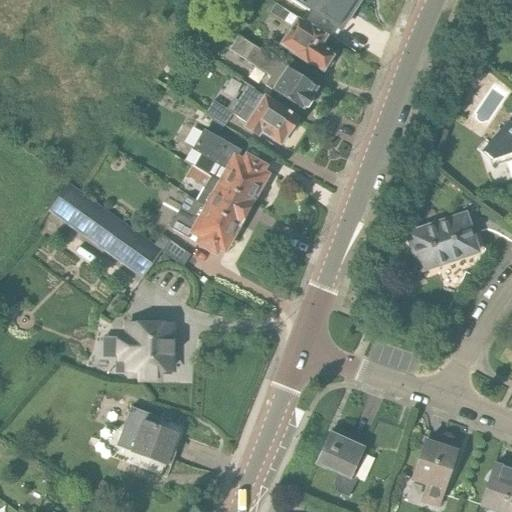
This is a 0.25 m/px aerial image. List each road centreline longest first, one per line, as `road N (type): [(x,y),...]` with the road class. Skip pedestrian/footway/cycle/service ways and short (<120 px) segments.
road 1 (tertiary): [(301,350),(436,0)]
road 2 (tertiary): [(236,511),(301,350)]
road 3 (residential): [(446,399),(301,350)]
road 4 (residential): [(511,280),(489,308),(446,399)]
